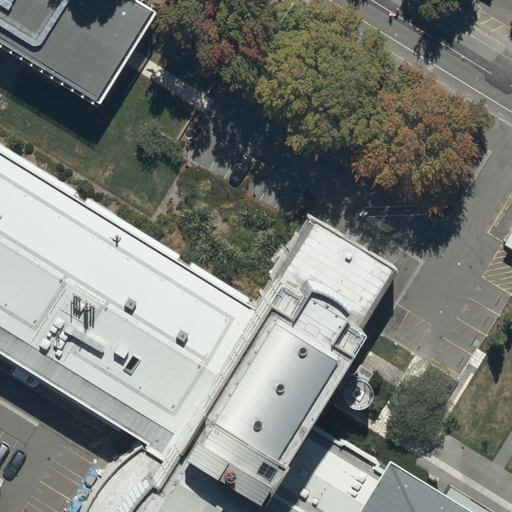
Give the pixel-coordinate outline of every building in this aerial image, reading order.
[(139,0),(0,0),(0,41),(94,99),(121,54),(150,6),(139,0)] [(0,511),(450,511),(379,468),(296,418),(322,377),(338,386),(337,390),(338,394),(339,397),(342,401),(346,403),(350,404),(354,404),(358,403),(362,401),(365,397),(366,393),(367,387),(365,383),(362,379),(358,376),(354,375),(349,376),(345,377),(328,367),(341,346),(349,332),(390,266),(304,213),(296,227),(256,295),(252,301),(0,148),(0,330),(79,377),(172,433),(161,458),(142,447),(129,455),(116,465),(105,478),(94,493),(87,508),(84,511),(0,511),(0,505),(15,481),(0,471),(0,511)] [(256,206),(274,177),(257,167),(240,196),(256,206)] [(304,195),(289,186),(272,213),(288,222),(304,195)] [(511,227),(501,246),(511,251),(511,227)] [(424,346),(451,303),(405,274),(405,275),(383,310),(400,320),(395,328),(424,346)] [(511,392),(511,327),(483,375),(511,392)] [(0,420),(0,444),(11,427),(0,420)]
